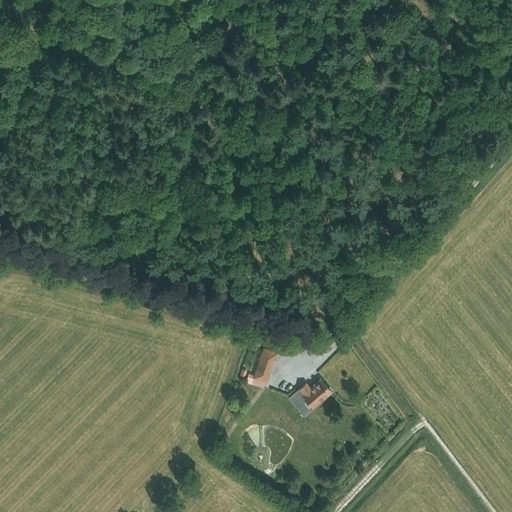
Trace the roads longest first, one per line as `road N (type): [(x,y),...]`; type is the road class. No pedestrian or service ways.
road 1 (track): [(511,133),(340,338)]
road 2 (track): [(511,85),(421,0)]
